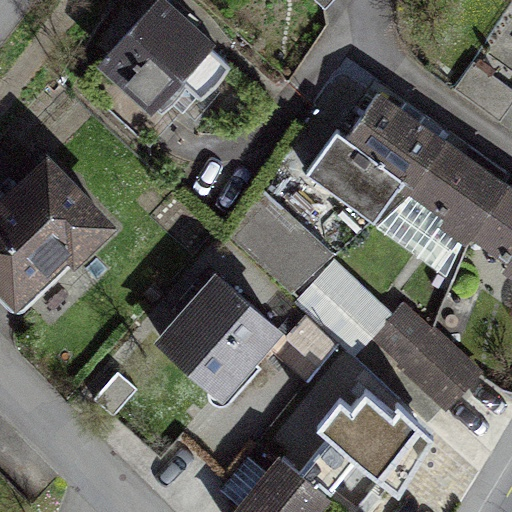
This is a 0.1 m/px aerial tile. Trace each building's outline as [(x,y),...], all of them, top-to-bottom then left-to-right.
[(163,0),(158,0),(101,60),(163,120),(187,96),(195,104),(232,65),(163,0)] [(311,0),(323,11),(334,0),(311,0)] [(457,91),(505,114),(511,99),(511,77),(473,59),(457,91)] [(407,115),(371,91),(305,187),(371,233),(391,204),(511,286),(511,186),(482,166),(407,115)] [(0,213),(0,296),(9,306),(62,255),(72,265),(109,229),(47,167),(4,210),(0,213)] [(272,193),(236,225),(292,287),(327,256),(272,193)] [(159,354),(217,407),(278,340),(220,287),(159,354)] [(357,411),(344,401),(316,436),(399,495),(436,439),(401,409),(392,420),(368,397),(357,411)] [(330,511),(335,508),(284,466),(245,511),(330,511)]
